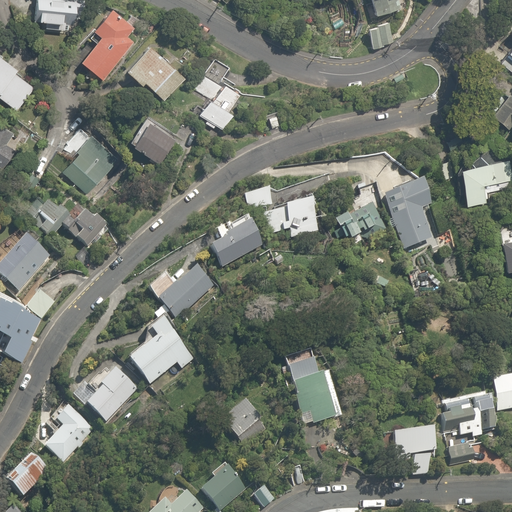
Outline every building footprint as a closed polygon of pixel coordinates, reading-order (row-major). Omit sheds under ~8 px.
[(28,0),(28,8),(32,8),(31,23),(57,24),(58,12),(69,12),(70,6),(78,6),(78,1),(63,0),(28,0)] [(372,0),(377,16),(400,9),(397,0),(372,0)] [(97,80),(129,41),(124,37),(132,27),(106,5),(87,28),(98,37),(77,63),(97,80)] [(394,42),(389,23),(378,26),(378,27),(369,30),(374,49),(384,47),(384,45),(394,42)] [(511,33),(511,35),(511,36),(511,50),(501,65),(511,73),(511,33)] [(154,50),(146,42),(120,71),(137,87),(141,83),(159,100),(183,74),(170,62),(166,66),(151,53),(154,50)] [(12,69),(0,61),(0,101),(16,111),(31,86),(10,73),(12,69)] [(213,126),(219,128),(233,92),(216,85),(218,81),(197,72),(189,90),(204,96),(196,115),(203,118),(200,124),(212,128),(213,126)] [(511,98),(508,96),(493,118),(511,131),(511,98)] [(171,138),(143,122),(128,147),(156,163),(171,138)] [(8,134),(0,129),(0,165),(3,168),(13,151),(2,145),(8,134)] [(114,163),(86,140),(60,172),(88,195),(114,163)] [(511,179),(507,158),(451,169),(459,206),(483,201),(480,185),(511,179)] [(397,199),(383,205),(400,250),(425,241),(412,209),(426,203),(416,180),(393,189),(397,199)] [(376,223),(359,193),(322,214),(339,244),(376,223)] [(87,251),(105,229),(75,205),(65,218),(37,195),(20,217),(50,241),(59,229),(87,251)] [(302,200),(259,214),(266,236),(285,230),(288,239),(312,231),(302,200)] [(217,269),(258,245),(244,221),(230,229),(225,222),(212,230),(217,238),(204,246),(217,269)] [(47,256),(21,234),(0,259),(0,280),(16,293),(47,256)] [(511,243),(494,247),(500,277),(511,275),(511,243)] [(169,286),(165,282),(149,297),(173,323),(208,290),(188,268),(169,286)] [(35,322),(0,308),(0,339),(1,340),(0,342),(0,357),(19,365),(35,322)] [(194,359),(152,317),(140,329),(148,337),(121,363),(146,389),(172,364),(180,373),(194,359)] [(330,419),(305,350),(276,360),(295,415),(305,412),(310,426),(330,419)] [(99,425),(132,391),(111,370),(78,404),(99,425)] [(511,373),(488,379),(496,414),(511,410),(511,373)] [(485,395),(432,406),(440,442),(493,432),(485,395)] [(230,440),(256,417),(240,399),(213,422),(230,440)] [(95,431),(63,404),(52,418),(59,424),(39,448),(58,464),(73,447),(78,451),(95,431)] [(256,417),(230,440),(239,451),(265,428),(256,417)] [(429,427),(384,434),(391,478),(427,473),(424,452),(433,450),(429,427)] [(464,443),(444,448),(447,461),(467,456),(464,443)] [(45,470),(28,453),(0,481),(0,486),(16,501),(45,470)] [(215,511),(240,490),(218,466),(192,489),(213,511),(215,511)] [(196,511),(200,508),(182,490),(165,506),(157,498),(143,511),(196,511)] [(14,511),(0,497),(0,511),(14,511)]
